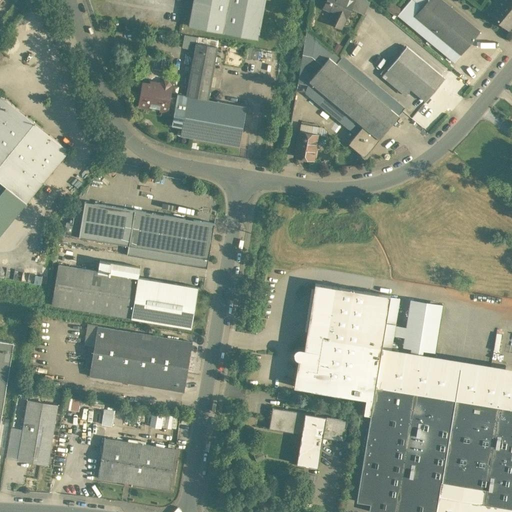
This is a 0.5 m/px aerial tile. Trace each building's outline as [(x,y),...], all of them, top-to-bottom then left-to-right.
[(265,0),(193,0),(189,25),(258,38),(265,0)] [(353,0),(328,0),(330,1),(329,1),(330,2),(328,8),(334,11),(330,22),(340,27),(345,17),(346,17),(353,0)] [(479,31),(441,0),(426,0),(422,6),(415,0),(409,0),(398,14),(455,61),(479,31)] [(511,0),(500,0),(490,13),(508,28),(511,23),(511,0)] [(400,9),(392,4),(388,9),(397,14),(400,9)] [(333,52),(306,30),(302,54),(303,54),(311,56),(322,65),(329,57),(333,52)] [(198,37),(184,34),(182,46),(195,49),(196,42),(197,42),(198,37)] [(195,49),(187,95),(187,96),(208,99),(218,46),(197,42),(196,42),(195,49)] [(253,47),(248,46),(245,58),(251,59),(251,58),(254,47),(253,47)] [(445,78),(406,46),(387,69),(426,101),(445,78)] [(311,56),(303,54),(298,82),(308,84),(309,80),(322,65),(311,56)] [(399,115),(329,57),(322,65),(309,80),(308,84),(305,92),(355,134),(363,125),(379,138),(399,115)] [(80,91),(74,75),(70,76),(76,92),(80,91)] [(162,84),(151,82),(151,84),(143,83),(139,105),(148,107),(149,104),(161,106),(161,108),(162,109),(174,112),(177,98),(169,96),(171,85),(170,85),(170,84),(168,81),(165,81),(162,83),(162,84)] [(69,150),(0,93),(0,180),(26,202),(69,150)] [(187,95),(178,94),(177,98),(174,112),(172,123),(182,125),(187,96),(187,95)] [(208,99),(187,96),(182,125),(180,135),(240,146),(247,106),(208,99)] [(318,127),(301,124),(299,131),(317,134),(318,127)] [(355,134),(350,141),(366,154),(379,138),(363,125),(355,134)] [(317,134),(299,131),(295,156),(313,159),(317,134)] [(14,195),(6,205),(17,213),(25,204),(14,195)] [(134,209),(85,201),(83,214),(79,236),(129,245),(134,209)] [(214,223),(134,209),(129,245),(127,255),(207,268),(214,223)] [(83,214),(74,212),(73,223),(66,222),(64,234),(79,236),(83,214)] [(98,271),(58,264),(52,304),(132,318),(138,278),(135,277),(114,273),(116,263),(100,260),(98,271)] [(137,266),(116,263),(114,273),(135,277),(137,266)] [(198,287),(138,278),(132,318),(191,328),(198,287)] [(390,295),(340,287),(315,283),(314,288),(319,295),(319,297),(312,302),(317,309),(316,311),(310,316),(314,323),(314,326),(307,330),(304,348),(299,347),(297,348),(295,350),(294,352),(294,354),(295,356),(296,358),(298,359),(294,386),(311,389),(366,398),(364,413),(371,414),(380,355),(390,295)] [(192,342),(97,326),(89,375),(184,391),(192,342)] [(0,425),(14,343),(0,340),(0,425)] [(511,511),(511,376),(380,355),(371,414),(357,501),(370,503),(369,511),(373,511),(511,511)] [(78,409),(79,397),(66,396),(65,408),(78,409)] [(58,404),(27,399),(18,459),(48,464),(58,404)] [(327,416),(272,406),(269,428),(301,434),(296,463),(318,467),(323,437),(327,416)] [(101,423),(112,424),(114,409),(103,407),(101,423)] [(173,421),(177,421),(177,414),(151,413),(151,424),(173,425),(173,421)] [(347,419),(327,416),(323,437),(344,441),(347,419)] [(176,449),(104,438),(98,478),(170,489),(176,449)]
